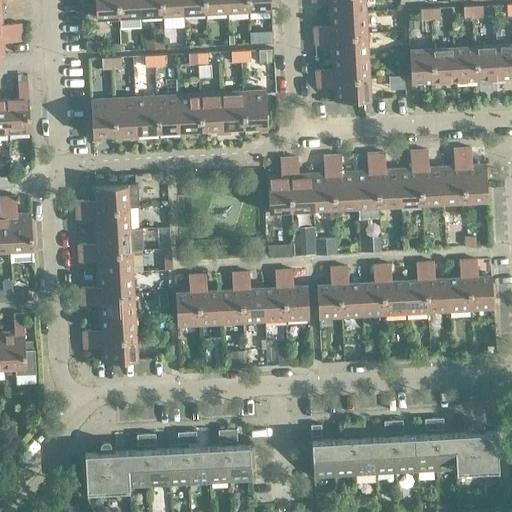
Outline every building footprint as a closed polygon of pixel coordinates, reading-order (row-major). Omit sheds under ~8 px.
[(95,0),(96,17),(119,16),(117,0),(95,0)] [(117,0),(119,16),(140,15),(139,0),(117,0)] [(139,0),(140,15),(162,14),(161,0),(139,0)] [(161,0),(162,14),(184,12),(182,0),(161,0)] [(182,0),(184,12),(205,11),(204,0),(182,0)] [(204,0),(205,11),(227,10),(226,0),(204,0)] [(226,0),(227,10),(249,9),(248,0),(226,0)] [(248,0),(249,9),(271,7),(270,0),(248,0)] [(364,0),(311,0),(312,1),(327,0),(328,0),(329,12),(365,10),(364,0)] [(430,18),(440,18),(439,6),(429,7),(430,18)] [(430,18),(429,7),(420,8),(421,19),(430,18)] [(2,23),(2,11),(0,10),(0,32),(21,31),(21,22),(2,23)] [(365,10),(329,12),(330,25),(313,26),(314,35),(367,32),(365,10)] [(21,31),(0,32),(0,55),(4,55),(3,41),(22,40),(21,31)] [(367,32),(314,35),(314,44),(331,43),(332,56),(368,54),(367,32)] [(511,43),(496,44),(498,78),(511,76),(511,43)] [(496,44),(475,45),(477,79),(498,78),(496,44)] [(475,45),(453,46),(455,80),(477,79),(475,45)] [(453,46),(431,48),(433,81),(455,80),(453,46)] [(259,62),(274,61),(273,47),(258,48),(259,62)] [(431,48),(409,49),(411,82),(433,81),(431,48)] [(241,62),(240,49),(231,50),(232,62),(241,62)] [(251,61),(250,49),(240,49),(241,62),(251,61)] [(208,63),(207,51),(197,52),(198,64),(208,63)] [(198,64),(197,52),(188,52),(189,65),(198,64)] [(165,66),(164,53),(154,54),(155,67),(165,66)] [(155,67),(154,54),(145,54),(145,67),(155,67)] [(368,54),(332,56),(333,68),(316,69),(316,78),(369,75),(368,54)] [(111,68),(111,56),(101,57),(101,69),(111,68)] [(121,68),(121,56),(111,56),(111,68),(121,68)] [(369,75),(316,78),(317,87),(334,86),(334,100),(370,98),(369,75)] [(18,98),(6,98),(8,132),(30,131),(30,116),(30,112),(29,112),(28,80),(17,81),(18,98)] [(265,89),(243,90),(245,126),(259,125),(260,131),(267,130),(267,125),(265,89)] [(243,90),(221,91),(224,133),(230,132),(230,127),(245,126),(243,90)] [(221,91),(200,93),(202,129),(216,128),(216,133),(224,133),(221,91)] [(200,93),(178,94),(180,135),(187,135),(187,129),(202,129),(200,93)] [(178,94),(156,95),(158,131),(173,130),(174,135),(180,135),(178,94)] [(156,95),(135,96),(137,137),(144,137),(144,132),(158,131),(156,95)] [(135,96),(113,97),(115,133),(130,132),(130,138),(137,137),(135,96)] [(113,97),(90,99),(93,140),(101,139),(101,134),(115,133),(113,97)] [(462,147),(453,148),(454,164),(441,165),(443,201),(465,200),(462,147)] [(471,163),(471,147),(462,147),(465,200),(487,199),(485,163),(471,163)] [(428,166),(427,149),(419,150),(422,202),(443,201),(441,165),(428,166)] [(419,150),(410,150),(411,167),(398,168),(400,204),(422,202),(419,150)] [(385,168),(384,151),(375,152),(378,205),(400,204),(398,168),(385,168)] [(375,152),(367,152),(367,169),(354,170),(356,206),(378,205),(375,152)] [(332,154),(323,155),(324,171),(311,172),(313,208),(335,207),(332,154)] [(342,171),(341,154),(332,154),(335,207),(356,206),(354,170),(342,171)] [(298,173),(298,156),(288,157),(291,209),(313,208),(311,172),(298,173)] [(288,157),(280,157),(281,174),(267,175),(269,211),(291,209),(288,157)] [(92,199),(76,200),(76,209),(129,206),(128,184),(92,186),(92,199)] [(8,196),(0,196),(0,249),(10,249),(8,196)] [(17,212),(16,196),(8,196),(10,249),(33,248),(32,237),(33,237),(32,232),(31,212),(17,212)] [(129,206),(76,209),(77,218),(93,217),(94,230),(130,228),(129,206)] [(317,223),(301,223),(301,250),(339,249),(338,234),(317,234),(317,223)] [(130,228),(94,230),(95,242),(78,243),(78,252),(131,249),(130,228)] [(464,246),(476,245),(475,235),(464,236),(464,246)] [(269,240),(269,252),(295,253),(295,241),(269,240)] [(131,249),(78,252),(79,261),(96,260),(96,273),(132,271),(131,249)] [(477,275),(477,258),(468,259),(471,309),(493,308),(491,274),(477,275)] [(460,276),(447,277),(449,310),(471,309),(468,259),(459,259),(460,276)] [(416,278),(404,279),(406,313),(427,311),(424,261),(415,262),(416,278)] [(434,277),(433,261),(424,261),(427,311),(449,310),(447,277),(434,277)] [(373,281),(361,281),(362,315),(384,314),(381,263),(372,264),(373,281)] [(391,280),(390,263),(381,263),(384,314),(406,313),(404,279),(391,280)] [(347,265),(338,266),(341,316),(362,315),(361,281),(348,282),(347,265)] [(330,283),(316,284),(318,317),(341,316),(338,266),(329,266),(330,283)] [(292,268),(283,269),(286,319),(309,318),(307,284),(293,285),(292,268)] [(275,286),(263,287),(265,320),(286,319),(283,269),(274,269),(275,286)] [(132,271),(96,273),(97,286),(80,286),(81,296),(134,292),(132,271)] [(232,288),(219,289),(221,323),(243,322),(240,271),(231,272),(232,288)] [(249,271),(240,271),(243,322),(265,320),(263,287),(250,287),(249,271)] [(206,273),(197,274),(200,324),(221,323),(219,289),(207,290),(206,273)] [(189,291),(175,292),(177,325),(200,324),(197,274),(188,274),(189,291)] [(13,298),(13,300),(30,299),(29,289),(12,290),(12,293),(10,294),(10,298),(13,298)] [(134,292),(81,296),(81,304),(98,303),(99,316),(135,314),(134,292)] [(23,313),(13,313),(14,330),(2,331),(4,367),(26,365),(23,313)] [(135,314),(99,316),(100,329),(83,330),(83,339),(136,336),(135,314)] [(172,334),(171,322),(164,322),(164,335),(172,334)] [(136,336),(83,339),(84,348),(101,347),(101,360),(137,358),(136,336)] [(425,429),(443,428),(443,417),(424,418),(425,429)] [(384,432),(403,431),(402,419),(384,420),(384,432)] [(343,434),(362,433),(361,421),(343,422),(343,434)] [(330,439),(322,439),(321,423),(310,424),(311,440),(313,476),(332,475),(330,439)] [(228,440),(227,428),(218,429),(218,441),(228,440)] [(228,440),(237,440),(236,428),(227,428),(228,440)] [(187,442),(196,442),(196,430),(186,431),(187,442)] [(496,430),(477,431),(480,474),(499,473),(496,430)] [(187,442),(186,431),(177,431),(178,443),(187,442)] [(480,474),(477,431),(459,432),(461,475),(480,474)] [(459,432),(441,433),(443,469),(456,468),(456,475),(461,475),(459,432)] [(146,445),(145,433),(136,434),(137,445),(146,445)] [(146,445),(156,444),(155,433),(145,433),(146,445)] [(441,433),(422,434),(424,470),(443,469),(441,433)] [(422,434),(404,435),(406,471),(424,470),(422,434)] [(404,435),(385,436),(387,472),(406,471),(404,435)] [(385,436),(367,437),(369,473),(387,472),(385,436)] [(367,437),(349,438),(351,474),(369,473),(367,437)] [(349,438),(330,439),(332,475),(351,474),(349,438)] [(249,443),(228,444),(230,480),(251,479),(249,443)] [(228,444),(208,446),(210,481),(230,480),(228,444)] [(208,446),(187,447),(189,483),(210,481),(208,446)] [(187,447),(167,448),(169,484),(189,483),(187,447)] [(167,448),(146,449),(148,485),(169,484),(167,448)] [(146,449),(126,450),(128,493),(129,493),(129,486),(148,485),(146,449)] [(126,450),(116,451),(105,451),(108,494),(128,493),(126,450)] [(84,452),(86,480),(87,495),(108,494),(105,451),(84,452)]
